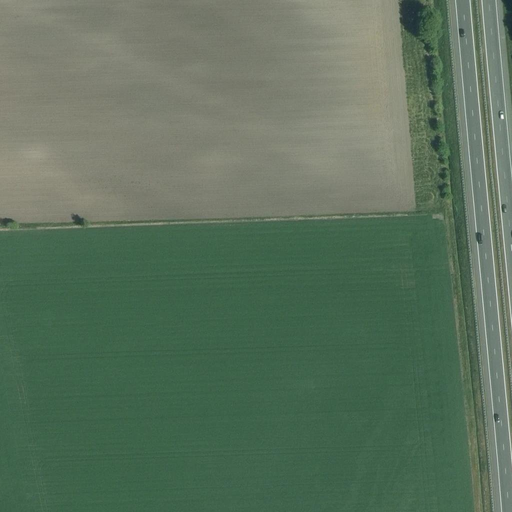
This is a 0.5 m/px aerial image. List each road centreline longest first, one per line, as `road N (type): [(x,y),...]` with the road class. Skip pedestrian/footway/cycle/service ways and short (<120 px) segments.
road 1 (motorway): [(463,0),(508,511)]
road 2 (motorway): [(511,239),(490,0)]
